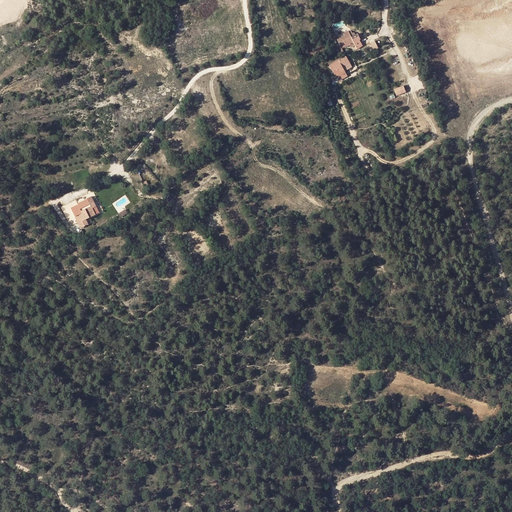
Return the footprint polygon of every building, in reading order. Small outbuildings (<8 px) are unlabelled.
[(354,43),(359,41),(360,40),(358,35),(356,36),(354,33),(353,34),(350,35),(349,33),(348,31),(344,33),(345,36),(337,39),(340,46),(341,45),(342,47),(344,46),(344,47),(353,43),(354,43)] [(331,61),(344,55),(343,52),(341,52),(342,54),(330,59),(331,61)] [(344,55),(327,63),(333,76),(343,72),(340,66),(348,63),(344,55)] [(403,86),(394,90),(396,95),(406,92),(403,86)] [(72,226),(79,222),(82,228),(89,225),(87,220),(98,215),(95,208),(98,206),(95,201),(91,203),(91,204),(92,206),(88,208),(87,206),(81,209),(83,214),(77,217),(73,208),(65,211),(72,226)] [(47,466),(42,465),(39,472),(44,473),(47,466)]
